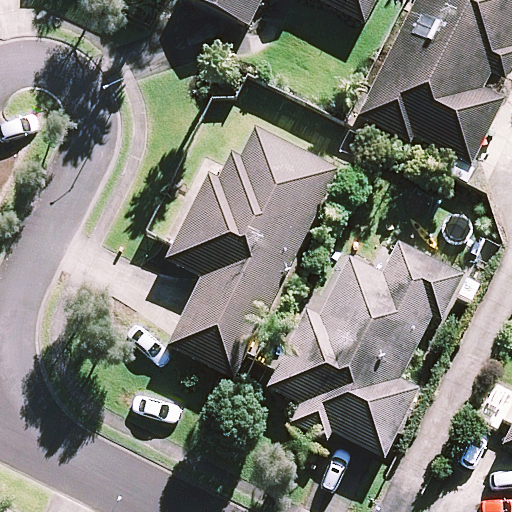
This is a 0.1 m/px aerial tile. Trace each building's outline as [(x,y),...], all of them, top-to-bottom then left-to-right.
[(179,0),(246,34),(263,0),(283,0),(295,6),(298,0),(299,0),(361,31),(377,0),(179,0)] [(511,0),(416,0),(354,125),(407,151),(410,145),(467,173),(500,107),(480,97),(488,81),(502,88),(511,68),(511,55),(511,54),(511,52),(511,0)] [(163,354),(231,388),(244,362),(337,176),(253,134),(238,164),(229,160),(217,185),(206,180),(171,251),(162,268),(198,285),(163,354)] [(329,440),(382,466),(417,396),(398,387),(429,324),(440,330),(463,283),(395,250),(380,281),(345,264),(316,322),(303,315),(273,375),(263,395),(297,411),(287,431),(325,449),(329,440)] [(511,511),(511,428),(500,452),(511,458),(511,511)]
